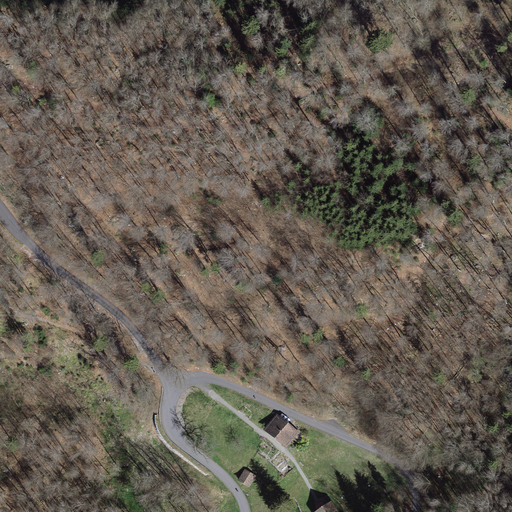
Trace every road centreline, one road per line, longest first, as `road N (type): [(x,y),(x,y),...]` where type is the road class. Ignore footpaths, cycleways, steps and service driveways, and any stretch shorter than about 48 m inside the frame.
road 1 (unclassified): [(415,511),(406,473),(368,446),(213,378),(179,384)]
road 2 (unclassified): [(0,207),(123,316),(179,384)]
road 3 (unclassified): [(179,384),(167,408),(173,432),(235,488),(245,511)]
